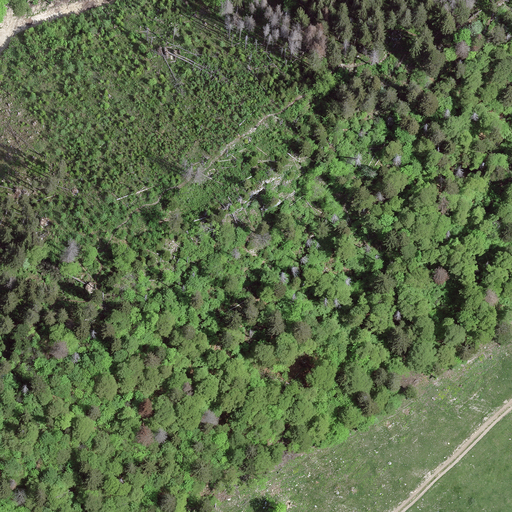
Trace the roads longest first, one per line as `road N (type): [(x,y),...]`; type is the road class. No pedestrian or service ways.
road 1 (track): [(511,403),(396,511)]
road 2 (track): [(0,35),(119,0)]
